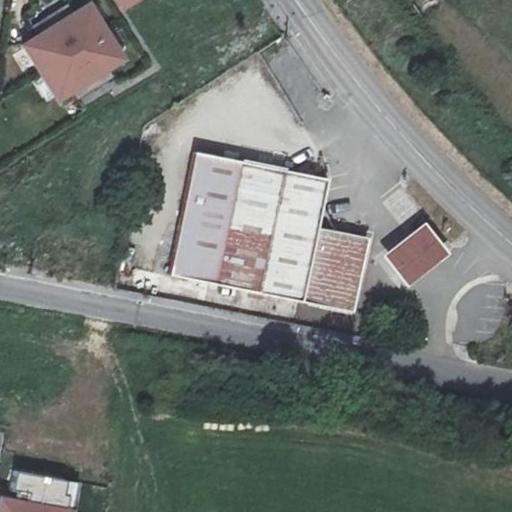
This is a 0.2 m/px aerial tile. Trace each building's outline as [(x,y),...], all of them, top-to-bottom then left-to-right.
[(88,2),(23,43),(58,97),(122,56),(88,2)] [(330,174),(204,150),(178,276),(357,312),(371,238),(321,227),(330,174)] [(405,287),(450,258),(429,225),(384,254),(405,287)] [(0,422),(14,426),(21,395),(0,390),(0,422)] [(76,511),(0,497),(0,498),(0,511),(76,511)]
